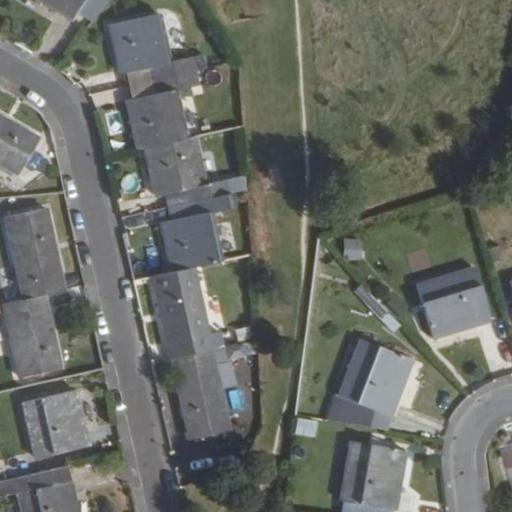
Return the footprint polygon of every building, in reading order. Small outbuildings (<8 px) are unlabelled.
[(17,0),(80,38),(107,0),(17,0)] [(168,63),(157,14),(109,25),(120,74),(122,73),(149,68),(152,81),(191,73),(204,70),(201,57),(168,63)] [(152,81),(149,68),(122,73),(125,87),(152,81)] [(184,140),(175,97),(190,94),(189,87),(194,86),(191,73),(152,81),(155,94),(128,100),(126,101),(137,150),(143,149),(184,140)] [(155,94),(152,81),(125,87),(128,100),(155,94)] [(37,141),(0,119),(0,165),(18,176),(37,141)] [(202,186),(192,138),(184,140),(143,149),(154,197),(161,196),(181,192),(184,206),(227,196),(245,192),(244,178),(202,186)] [(184,206),(181,192),(161,196),(164,210),(184,206)] [(219,262),(209,215),(230,210),(227,196),(184,206),(187,219),(167,224),(161,225),(171,273),(189,269),(219,262)] [(187,219),(184,206),(164,210),(167,224),(187,219)] [(61,291),(42,210),(3,218),(21,300),(40,296),(61,291)] [(343,260),(359,261),(360,239),(344,238),(343,260)] [(417,284),(432,337),(489,320),(473,268),(417,284)] [(204,335),(189,269),(171,273),(149,277),(168,359),(220,348),(217,332),(204,335)] [(56,370),(40,296),(21,300),(1,304),(17,379),(56,370)] [(385,429),(413,360),(361,340),(338,395),(344,398),(335,420),(385,429)] [(226,430),(211,367),(224,364),(220,348),(168,359),(186,439),(226,430)] [(221,382),(241,377),(238,363),(218,368),(221,382)] [(22,404),(34,457),(86,446),(75,392),(22,404)] [(351,441),(340,500),(395,509),(405,451),(351,441)] [(21,455),(5,459),(9,476),(25,473),(21,455)] [(73,511),(64,467),(0,481),(0,498),(18,494),(21,511),(73,511)]
